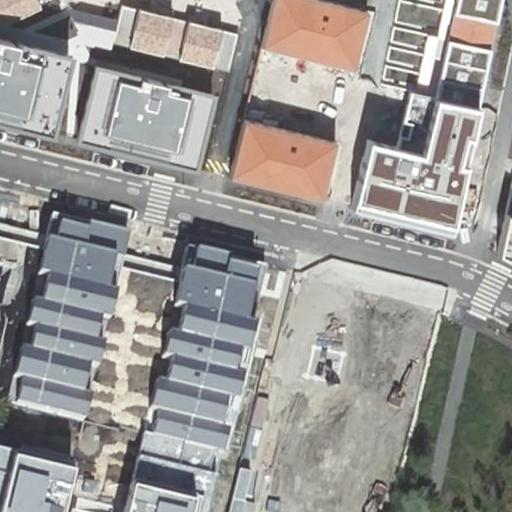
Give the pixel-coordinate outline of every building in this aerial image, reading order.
[(0,0),(0,27),(58,0),(0,0)] [(369,9),(329,0),(272,0),(262,45),(355,68),(369,9)] [(369,137),(353,204),(446,225),(474,103),(497,0),(449,0),(416,148),(369,137)] [(238,35),(120,6),(110,44),(228,74),(238,35)] [(71,56),(0,37),(0,121),(50,134),(71,56)] [(212,93),(93,64),(74,141),(194,169),(212,93)] [(335,142),(243,119),(229,177),(320,200),(335,142)] [(511,214),(506,211),(497,253),(511,261),(511,214)] [(0,428),(70,445),(123,233),(39,212),(0,370),(0,428)] [(208,479),(261,267),(178,246),(125,459),(208,479)] [(0,465),(0,511),(58,511),(65,481),(0,465)] [(199,511),(201,503),(122,485),(115,511),(199,511)]
